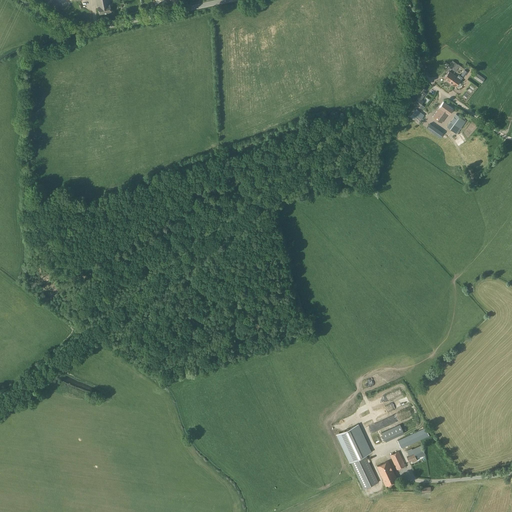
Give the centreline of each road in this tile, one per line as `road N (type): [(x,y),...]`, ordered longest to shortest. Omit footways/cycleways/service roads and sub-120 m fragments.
road 1 (unclassified): [(228,0),(81,30),(25,0)]
road 2 (unclassified): [(511,139),(430,82),(408,0)]
